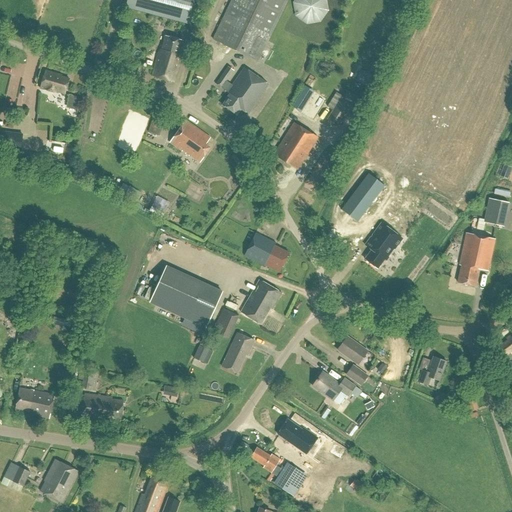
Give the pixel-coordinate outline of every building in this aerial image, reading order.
[(128,0),(127,8),(188,24),(194,0),(128,0)] [(257,60),(286,0),(231,0),(213,38),(257,60)] [(319,22),(324,18),(326,12),(327,6),(325,0),(294,0),(293,6),(293,13),(296,18),(301,22),(307,25),(313,25),(319,22)] [(178,56),(183,41),(166,36),(162,51),(159,50),(152,75),(173,82),(181,57),(178,56)] [(291,58),(270,46),(259,65),(281,77),(291,58)] [(243,68),(231,84),(227,81),(234,71),(227,67),(215,85),(229,94),(221,105),(236,115),(240,109),(247,114),(267,85),(243,68)] [(306,71),(300,84),(308,87),(314,74),(306,71)] [(364,85),(369,88),(374,76),(369,73),(364,85)] [(53,76),(45,74),(42,86),(50,88),(49,90),(66,95),(71,79),(53,75),(53,76)] [(352,106),(341,99),(343,97),(336,92),(327,107),(332,110),(326,119),(339,127),(352,106)] [(65,110),(61,116),(68,119),(71,113),(65,110)] [(198,164),(211,147),(206,144),(210,138),(186,121),(170,143),(198,164)] [(297,169),(318,137),(294,122),(273,154),(297,169)] [(0,148),(22,151),(23,135),(0,132),(0,148)] [(508,180),(511,168),(500,164),(496,176),(508,180)] [(131,187),(147,188),(147,174),(132,173),(131,187)] [(368,174),(341,210),(357,222),(384,186),(368,174)] [(492,185),(491,190),(506,194),(508,189),(492,185)] [(395,226),(412,209),(394,189),(376,206),(395,226)] [(157,197),(149,212),(162,219),(170,204),(157,197)] [(504,227),(509,203),(489,199),(484,222),(504,227)] [(280,271),(289,254),(274,246),(276,242),(256,232),(243,256),(264,266),(265,264),(280,271)] [(495,239),(466,233),(459,266),(461,266),(457,283),(475,287),(479,270),(488,272),(495,239)] [(370,248),(363,258),(377,268),(384,258),(370,248)] [(210,268),(206,278),(242,293),(249,279),(219,266),(216,271),(210,268)] [(271,309),(281,292),(258,280),(240,313),(260,323),(269,308),(271,309)] [(195,304),(187,320),(207,329),(223,294),(204,285),(195,304)] [(229,339),(239,316),(223,309),(213,332),(229,339)] [(24,348),(30,321),(21,319),(15,346),(24,348)] [(248,355),(254,341),(236,333),(221,366),(237,372),(245,354),(248,355)] [(511,335),(506,340),(508,342),(494,353),(505,366),(511,360),(511,335)] [(358,365),(368,352),(348,337),(338,351),(358,365)] [(193,358),(203,363),(209,350),(199,345),(193,358)] [(446,363),(433,358),(427,373),(423,371),(418,383),(427,386),(430,379),(439,382),(446,363)] [(382,364),(377,369),(382,373),(387,368),(382,364)] [(345,375),(361,386),(368,376),(353,365),(345,375)] [(95,391),(99,371),(85,369),(82,388),(95,391)] [(340,385),(332,379),(322,372),(312,387),(333,401),(340,391),(348,396),(350,393),(357,398),(361,391),(344,379),(340,385)] [(207,387),(215,389),(217,379),(209,378),(207,387)] [(50,419),(55,396),(20,388),(16,408),(28,410),(27,413),(50,419)] [(472,393),(464,395),(469,412),(477,409),(472,393)] [(121,422),(124,402),(113,401),(113,399),(86,394),(81,418),(102,422),(102,419),(121,422)] [(372,402),(365,405),(368,411),(375,407),(372,402)] [(322,417),(325,419),(335,405),(332,403),(322,417)] [(299,449),(307,437),(301,432),(302,429),(288,419),(277,434),(299,449)] [(353,424),(346,433),(351,436),(358,427),(353,424)] [(271,473),(280,459),(271,455),(270,456),(256,449),(250,458),(264,466),(262,468),(271,473)] [(62,503),(78,472),(55,460),(39,491),(62,503)] [(4,476),(24,486),(31,471),(11,461),(4,476)] [(308,475),(286,462),(273,483),(295,497),(308,475)] [(157,511),(169,483),(152,476),(146,493),(143,492),(134,511),(157,511)] [(140,488),(142,478),(135,477),(134,487),(140,488)] [(44,498),(39,509),(45,511),(47,511),(53,502),(44,498)] [(176,511),(180,502),(169,498),(163,511),(176,511)]
